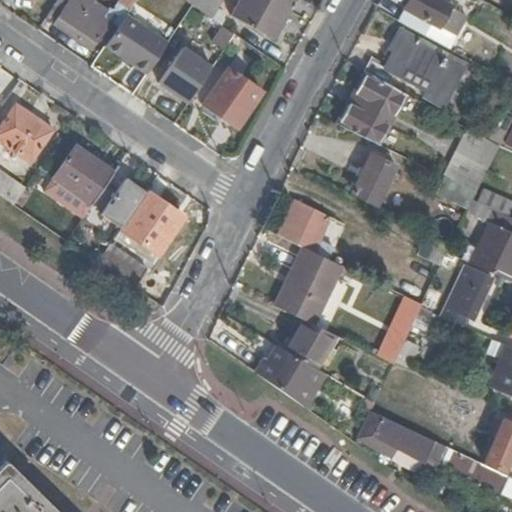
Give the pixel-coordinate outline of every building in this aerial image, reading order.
[(63,49),(66,51),(75,39),(92,50),(109,25),(84,8),(86,5),(78,0),(58,0),(37,31),(63,49)] [(211,1),(207,0),(188,0),(186,4),(199,13),(202,16),(211,1)] [(300,17),(269,0),(251,0),(237,26),(281,50),(300,17)] [(269,0),(300,17),(308,0),(269,0)] [(424,32),(423,34),(448,48),(453,38),(429,24),(431,21),(453,33),(464,13),(455,8),(448,5),(439,0),(407,0),(404,6),(405,7),(399,18),(424,32)] [(453,0),(450,0),(448,5),(455,8),(458,2),(453,0)] [(123,20),(105,48),(146,76),(165,48),(123,20)] [(362,68),(365,70),(388,83),(394,72),(410,79),(415,69),(433,78),(427,89),(424,95),(444,105),(467,63),(401,28),(389,48),(393,50),(386,62),(369,53),(362,68)] [(233,37),(223,30),(214,42),(224,49),(233,37)] [(182,50),(158,85),(187,105),(211,69),(182,50)] [(410,79),(427,89),(433,78),(415,69),(410,79)] [(365,70),(339,124),(380,144),(405,92),(388,83),(365,70)] [(217,118),(236,130),(237,131),(262,95),(228,72),(202,108),(217,118)] [(52,131),(15,106),(0,126),(0,152),(2,153),(7,146),(30,162),(52,131)] [(497,135),(503,122),(490,115),(484,129),(497,135)] [(233,136),(236,130),(217,118),(213,123),(233,136)] [(445,176),(448,177),(476,191),(499,144),(468,127),(445,176)] [(91,208),(115,172),(91,155),(88,160),(74,150),(53,181),(91,208)] [(370,151),(352,191),(377,203),(395,164),(370,151)] [(0,195),(13,205),(27,186),(0,167),(0,195)] [(440,194),(469,207),(473,198),(476,191),(448,177),(440,194)] [(184,220),(125,180),(117,192),(111,188),(97,208),(103,212),(100,216),(158,256),(184,220)] [(511,205),(480,192),(476,199),(510,214),(511,209),(511,205)] [(469,207),(468,209),(483,217),(482,219),(489,222),(470,262),(509,279),(511,272),(511,216),(473,198),(469,207)] [(280,234),(303,245),(329,257),(334,247),(319,240),(330,217),(296,200),(280,234)] [(446,254),(450,246),(426,235),(418,252),(441,263),(446,254)] [(294,277),(280,306),(302,316),(313,321),(341,263),(329,257),(303,245),(289,275),(294,277)] [(97,265),(135,291),(147,275),(109,248),(97,265)] [(455,258),(446,254),(441,263),(439,268),(448,273),(455,258)] [(467,263),(443,315),(455,321),(460,310),(480,269),(467,263)] [(493,275),(480,269),(460,310),(474,316),(493,275)] [(429,315),(418,311),(394,359),(407,366),(429,315)] [(302,316),(286,346),(317,362),(334,331),(313,321),(302,316)] [(263,358),(255,372),(281,390),(304,405),(326,367),(317,362),(286,346),(278,341),(267,360),(263,358)] [(511,394),(511,345),(509,344),(491,384),(511,394)] [(407,366),(394,359),(391,365),(405,371),(407,366)] [(362,402),(357,413),(366,417),(370,409),(371,406),(362,402)] [(434,439),(370,409),(366,417),(358,433),(392,456),(397,445),(425,458),(427,454),(501,490),(508,474),(481,461),(434,439)] [(511,453),(511,421),(503,418),(485,460),(505,469),(511,453)] [(56,511),(4,461),(0,465),(0,511),(56,511)] [(511,475),(508,474),(501,490),(511,495),(511,475)]
